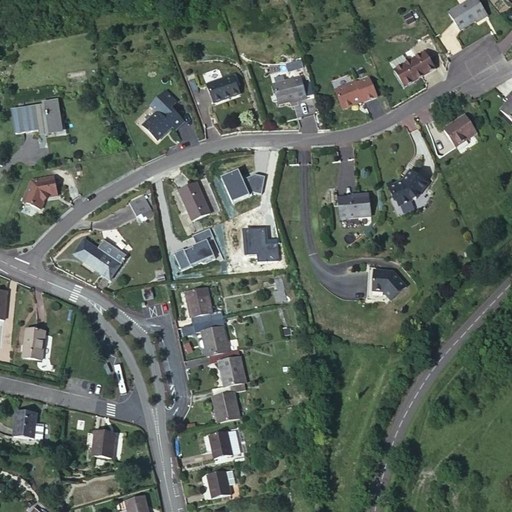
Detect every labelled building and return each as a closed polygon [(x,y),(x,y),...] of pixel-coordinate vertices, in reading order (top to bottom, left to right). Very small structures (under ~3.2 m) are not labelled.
[(487,16),(476,0),(469,0),(448,14),(460,31),(475,21),(476,23),(487,16)] [(435,70),(424,53),(408,63),(403,55),(391,63),(395,70),(395,71),(405,88),(435,70)] [(285,62),(287,71),(303,68),(301,59),(285,62)] [(207,85),(214,104),(240,94),(232,75),(207,85)] [(297,101),(306,99),(300,77),(273,85),(279,105),(297,100),(297,101)] [(377,97),(369,80),(357,85),(356,83),(335,92),(343,111),(355,106),(355,104),(363,101),(364,102),(377,97)] [(511,92),(506,99),(509,102),(501,112),(511,122),(511,92)] [(12,110),(15,133),(40,130),(40,129),(44,128),(44,132),(58,129),(56,114),(60,113),(58,100),(45,102),(46,105),(12,110)] [(166,104),(142,127),(157,142),(166,133),(165,132),(171,126),(175,130),(184,121),(166,104)] [(455,147),(476,133),(465,116),(444,130),(455,147)] [(404,181),(388,188),(392,196),(394,197),(399,207),(416,200),(427,185),(410,172),(407,176),(408,176),(404,181)] [(55,178),(33,183),(24,205),(43,212),(47,200),(59,197),(55,178)] [(197,184),(179,192),(178,192),(192,222),(210,214),(197,184)] [(356,198),(338,200),(341,220),(370,217),(368,195),(356,197),(356,198)] [(144,196),(129,204),(137,218),(140,216),(151,210),(144,196)] [(154,216),(151,210),(140,216),(143,222),(154,216)] [(270,251),(266,224),(257,225),(261,252),(270,251)] [(84,239),(73,256),(110,281),(127,256),(107,243),(104,247),(102,245),(99,249),(84,239)] [(388,275),(388,272),(373,271),(372,293),(383,293),(390,301),(406,287),(394,274),(392,276),(388,275)] [(285,301),(282,286),(274,287),(277,302),(285,301)] [(142,290),(144,301),(153,299),(151,288),(142,290)] [(194,326),(223,320),(221,312),(212,314),(206,289),(185,293),(188,304),(191,304),(192,309),(189,309),(191,319),(192,318),(194,326)] [(210,357),(229,353),(223,327),(224,327),(223,320),(194,326),(195,333),(202,332),(204,340),(205,348),(207,357),(210,357)] [(27,330),(22,358),(41,361),(45,333),(27,330)] [(245,383),(238,351),(229,353),(210,357),(212,364),(219,363),(224,388),(245,384),(245,383)] [(213,398),(215,408),(218,407),(219,412),(216,412),(218,424),(239,419),(234,394),(246,391),(245,384),(224,388),(212,391),(214,398),(213,398)] [(36,414),(16,412),(14,437),(42,440),(44,425),(35,424),(36,414)] [(112,459),(115,435),(95,432),(92,456),(112,459)] [(227,433),(230,448),(238,446),(235,432),(227,433)] [(209,437),(215,459),(232,456),(230,448),(227,433),(209,437)] [(230,448),(232,456),(240,454),(238,446),(230,448)] [(232,472),(225,473),(228,486),(235,485),(232,472)] [(208,477),(209,484),(211,492),(212,499),(230,495),(228,486),(225,473),(208,477)] [(212,499),(211,492),(203,493),(205,501),(212,499)] [(147,511),(144,498),(125,502),(127,511),(147,511)]
